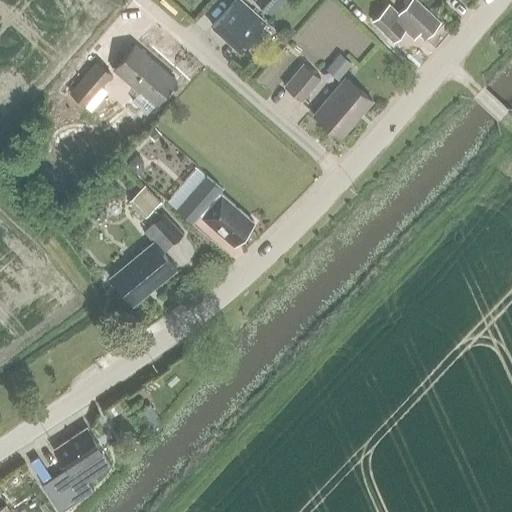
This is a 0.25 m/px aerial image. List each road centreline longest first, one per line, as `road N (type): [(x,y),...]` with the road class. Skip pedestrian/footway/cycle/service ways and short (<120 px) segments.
road 1 (tertiary): [(0,454),(239,284),(344,179)]
road 2 (residential): [(344,179),(140,0)]
road 3 (tertiary): [(344,179),(505,0)]
